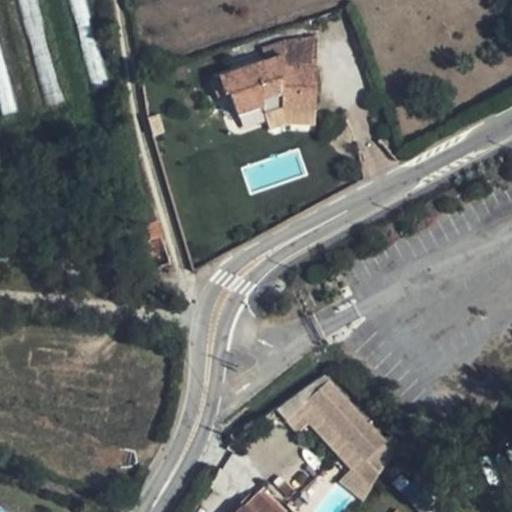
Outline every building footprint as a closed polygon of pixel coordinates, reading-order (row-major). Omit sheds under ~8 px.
[(280,58),(281,38),(259,44),(264,63),(208,79),(213,97),(226,93),(233,116),(258,109),(260,116),(281,110),(311,111),(313,70),(279,68),(280,58)] [(279,68),(313,70),(314,39),(281,38),(280,58),(279,68)] [(281,110),(260,116),(264,132),(283,127),(310,128),(311,111),(281,110)] [(123,233),(137,270),(151,270),(170,263),(155,221),(123,233)] [(108,415),(113,376),(67,369),(70,352),(33,347),(28,375),(37,376),(36,385),(43,386),(39,415),(57,418),(58,408),(83,411),(108,415)] [(315,402),(335,424),(343,416),(359,434),(351,441),(372,463),(388,447),(368,426),(352,408),(331,387),(315,402)] [(335,424),(315,402),(309,408),(329,430),(335,424)] [(107,425),(108,415),(83,411),(81,421),(107,425)] [(346,446),(366,468),(372,463),(351,441),(346,446)] [(242,511),(271,511),(257,498),(242,511)]
